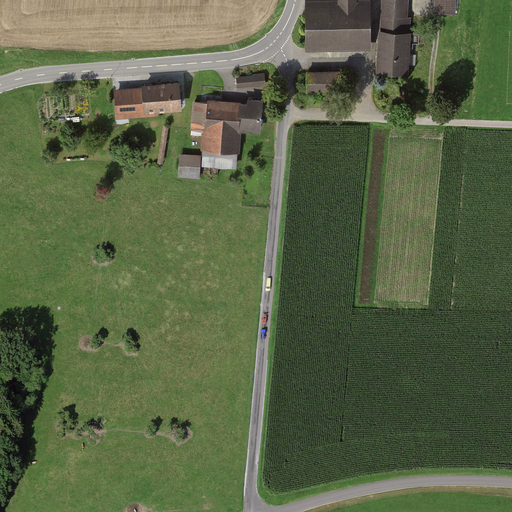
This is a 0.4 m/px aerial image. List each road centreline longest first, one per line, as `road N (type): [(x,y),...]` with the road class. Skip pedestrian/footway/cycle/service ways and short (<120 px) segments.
road 1 (unclassified): [(274,42),(288,66),(256,511)]
road 2 (tertiary): [(0,86),(63,72),(240,59),(274,42)]
road 3 (unclassified): [(282,511),(428,481),(511,482)]
road 4 (track): [(284,116),(511,125)]
